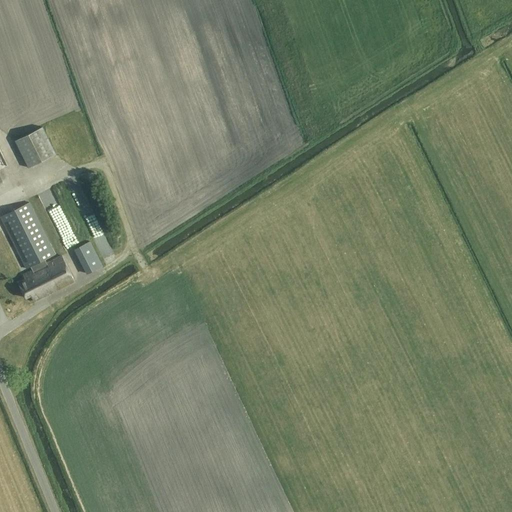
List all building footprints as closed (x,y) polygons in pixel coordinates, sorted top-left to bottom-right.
[(15,141),(29,168),(56,154),(42,127),(15,141)] [(95,148),(85,153),(89,159),(99,154),(95,148)] [(75,199),(87,194),(79,173),(66,178),(75,199)] [(47,263),(45,260),(55,255),(29,203),(1,217),(26,269),(31,267),(33,270),(23,275),(25,279),(18,282),(26,298),(31,295),(34,302),(75,281),(62,256),(47,263)] [(74,250),(88,274),(103,267),(90,242),(74,250)]
